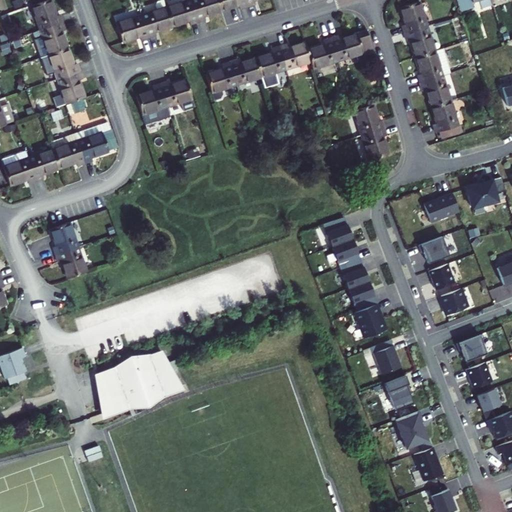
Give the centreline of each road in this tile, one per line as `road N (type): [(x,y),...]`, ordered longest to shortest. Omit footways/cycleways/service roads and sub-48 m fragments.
road 1 (residential): [(109,74),(340,0)]
road 2 (residential): [(1,220),(109,184),(126,168),(130,142),(109,74)]
road 3 (residential): [(79,417),(1,220)]
road 4 (residential): [(422,173),(388,186),(377,215),(424,343)]
road 5 (residential): [(368,0),(422,173)]
road 6 (residential): [(424,343),(483,491)]
